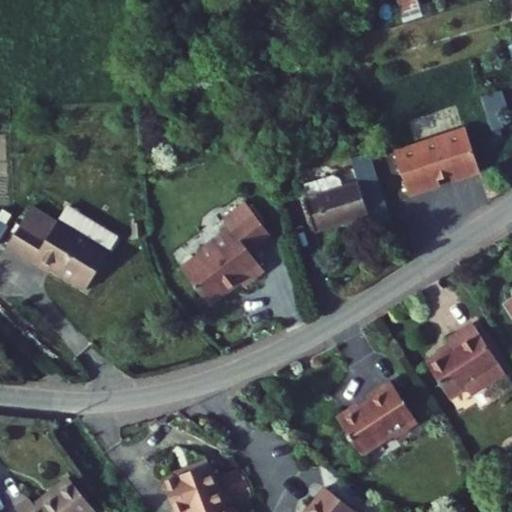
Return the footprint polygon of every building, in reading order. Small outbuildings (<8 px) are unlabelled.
[(422,151),(437,194),(468,183),(466,178),(479,174),(485,177),(503,171),(507,164),(493,126),(422,151)] [(327,172),(331,186),(366,175),(362,162),(327,172)] [(382,170),(390,197),(409,190),(401,165),(382,170)] [(326,187),(336,220),(392,203),(390,197),(382,170),(366,175),(331,186),(326,187)] [(225,253),(202,272),(231,305),(249,290),(248,289),(259,279),(260,281),(263,284),(283,267),(267,249),(287,231),(261,201),(240,219),(247,227),(225,246),(225,253)] [(25,222),(7,249),(35,266),(40,258),(54,267),(91,289),(121,241),(71,209),(52,239),(25,222)] [(35,266),(49,275),(54,267),(40,258),(35,266)] [(248,289),(249,290),(260,281),(259,279),(248,289)] [(473,344),(447,361),(481,413),(497,402),(501,408),(511,401),(511,349),(493,321),(469,337),(473,344)] [(382,402),(361,416),(384,452),(417,432),(419,435),(442,421),(415,378),(391,393),(395,399),(384,406),(382,402)] [(212,460),(167,475),(179,509),(190,505),(192,511),(229,511),(226,501),(216,472),(212,460)] [(241,464),(216,472),(226,501),(252,492),(250,477),(241,464)] [(389,511),(346,478),(319,511),(389,511)] [(43,499),(30,509),(32,511),(110,511),(85,479),(49,506),(43,499)]
